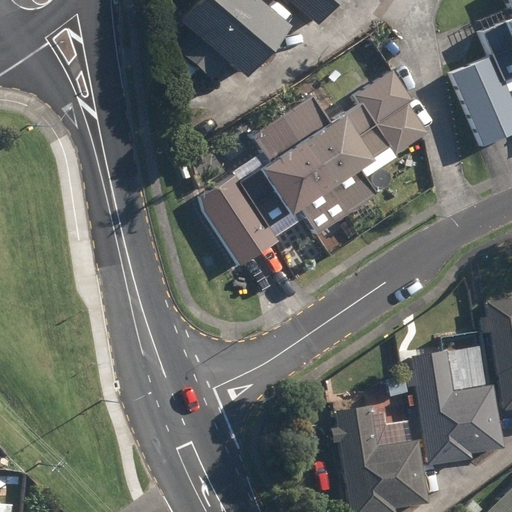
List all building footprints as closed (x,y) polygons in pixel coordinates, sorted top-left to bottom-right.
[(236,0),(184,0),(163,27),(178,39),(166,53),(203,83),(214,70),(227,82),(271,28),(250,11),(236,0)] [(236,0),(250,11),(258,1),(268,9),(275,0),(309,28),(332,0),(236,0)] [(444,78),(474,149),(511,131),(511,126),(498,95),(511,88),(511,0),(497,0),(506,21),(472,35),(483,61),(444,78)] [(196,214),(231,268),(268,244),(266,241),(296,220),(307,238),(367,199),(355,181),(388,160),(386,157),(419,136),(399,105),(403,102),(384,73),(345,98),(344,96),(330,105),(309,73),(265,103),(275,119),(244,139),(260,164),(245,174),(247,176),(232,186),(226,178),(192,199),(196,214)] [(167,78),(168,89),(177,89),(177,77),(167,78)] [(483,332),(492,409),(511,406),(511,297),(478,302),(480,317),(472,317),(474,333),(483,332)] [(406,385),(418,464),(461,457),(460,452),(493,446),(484,385),(444,390),(438,349),(401,355),(404,372),(396,372),(399,386),(406,385)] [(330,441),(341,511),(382,511),(387,511),(386,507),(420,501),(411,438),(367,445),(360,406),(326,411),(328,427),(321,428),(323,441),(330,441)] [(0,496),(11,496),(11,477),(0,476),(0,496)] [(511,511),(511,477),(476,511),(511,511)] [(458,508),(463,511),(473,511),(476,509),(466,499),(458,508)] [(0,511),(12,511),(13,504),(0,503),(0,511)]
